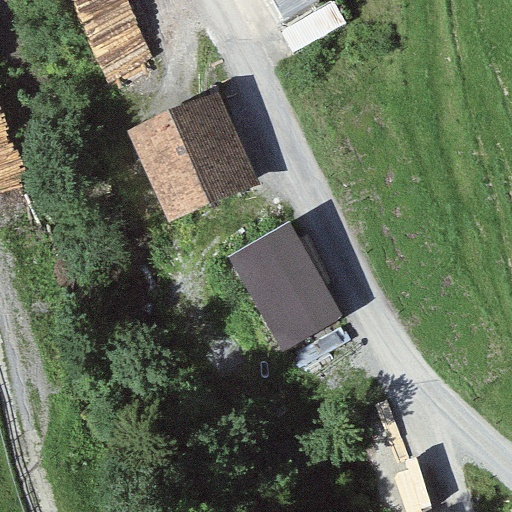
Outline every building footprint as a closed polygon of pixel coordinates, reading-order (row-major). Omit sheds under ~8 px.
[(67,0),(112,98),(167,74),(134,0),(67,0)] [(269,0),(299,51),(343,25),(328,0),(269,0)] [(0,259),(54,242),(0,76),(0,259)] [(388,84),(341,99),(403,284),(450,268),(388,84)] [(222,94),(130,134),(173,232),(265,192),(222,94)] [(289,230),(232,263),(287,357),(344,324),(289,230)]
